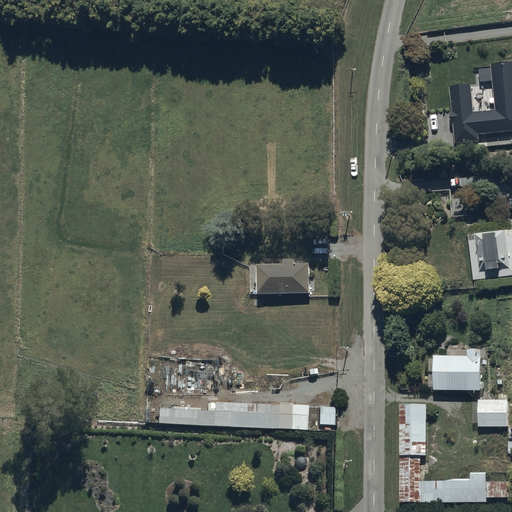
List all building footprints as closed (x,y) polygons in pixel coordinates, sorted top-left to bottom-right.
[(482,94),(459,95),(460,110),(438,112),(439,132),(496,128),(495,116),(497,116),(496,110),(500,110),(499,85),(482,86),(482,94)] [(511,114),(508,115),(509,132),(493,133),(494,150),(511,148),(511,142),(511,141),(511,114)] [(452,218),(452,217),(465,217),(465,194),(442,194),(442,218),(452,218)] [(511,275),(511,235),(506,236),(506,230),(468,234),(473,281),(511,275)] [(295,264),(295,259),(283,260),(284,264),(258,265),(258,295),(311,293),(310,264),(295,264)] [(462,349),(463,343),(448,342),(448,356),(434,356),(433,389),(479,391),(481,350),(462,349)] [(507,400),(478,400),(478,427),(507,427),(507,400)] [(159,409),(159,424),(307,431),(308,406),(293,405),(293,402),(279,402),(279,406),(272,406),(272,413),(264,413),(264,404),(216,404),(216,411),(200,411),(200,408),(173,408),(173,409),(159,409)] [(426,405),(399,405),(399,503),(487,503),(487,498),(511,498),(511,482),(487,481),(487,473),(470,473),(470,479),(443,479),(443,481),(421,481),(421,456),(426,456),(426,405)] [(335,408),(320,408),(320,426),(335,426),(335,408)]
